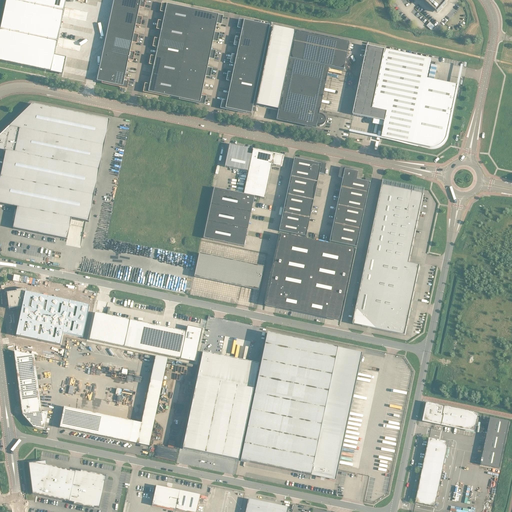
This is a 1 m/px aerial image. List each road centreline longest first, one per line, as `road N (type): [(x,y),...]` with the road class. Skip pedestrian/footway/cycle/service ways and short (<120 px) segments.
road 1 (unclassified): [(427,352),(0,261)]
road 2 (unclassified): [(0,91),(30,87),(423,169)]
road 3 (unclassified): [(12,437),(379,511)]
road 4 (unknown): [(62,399),(58,380),(66,370),(135,388),(142,399),(125,413),(72,400)]
road 5 (unclassified): [(427,352),(393,511)]
road 6 (unknown): [(74,447),(72,457),(117,472),(105,509),(41,497)]
road 7 (tertiary): [(471,140),(494,35),(484,0)]
